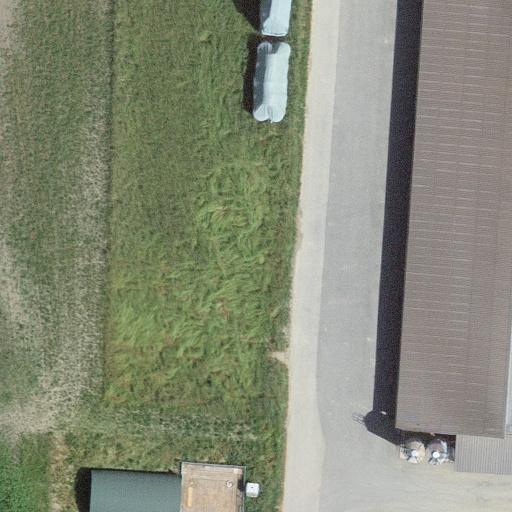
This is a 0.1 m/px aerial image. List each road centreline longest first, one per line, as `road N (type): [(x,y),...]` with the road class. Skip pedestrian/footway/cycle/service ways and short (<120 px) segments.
road 1 (track): [(299,476),(336,0)]
road 2 (track): [(299,476),(511,482)]
